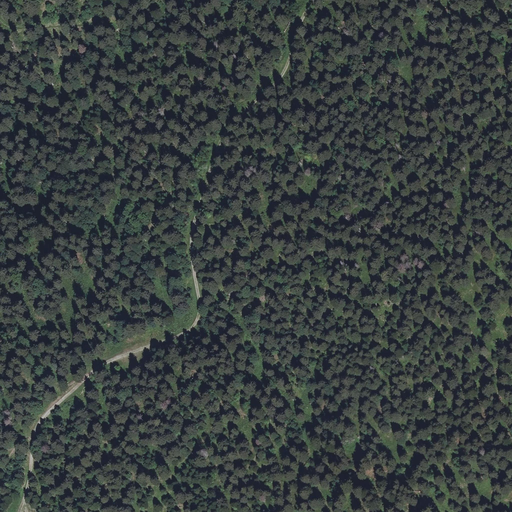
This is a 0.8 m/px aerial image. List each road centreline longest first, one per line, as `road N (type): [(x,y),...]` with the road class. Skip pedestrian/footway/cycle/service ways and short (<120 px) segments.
road 1 (track): [(36,425),(106,360),(195,323),(191,239),(220,142),(279,76),(313,0)]
road 2 (track): [(0,269),(103,216),(119,198),(137,210),(168,298),(196,319)]
